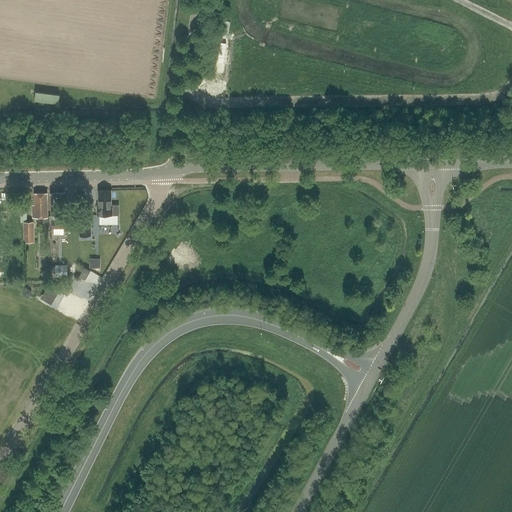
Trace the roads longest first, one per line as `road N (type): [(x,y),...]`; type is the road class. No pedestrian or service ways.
road 1 (trunk): [(57,511),(131,373),(158,337),(190,319),(245,313),(278,321),(374,376)]
road 2 (unclassified): [(0,468),(125,257),(162,174)]
road 3 (unclassified): [(162,174),(203,166),(430,161)]
road 4 (tertiary): [(374,376),(423,289),(430,161)]
road 5 (unclassified): [(0,178),(162,174)]
road 6 (tertiary): [(298,511),(374,376)]
